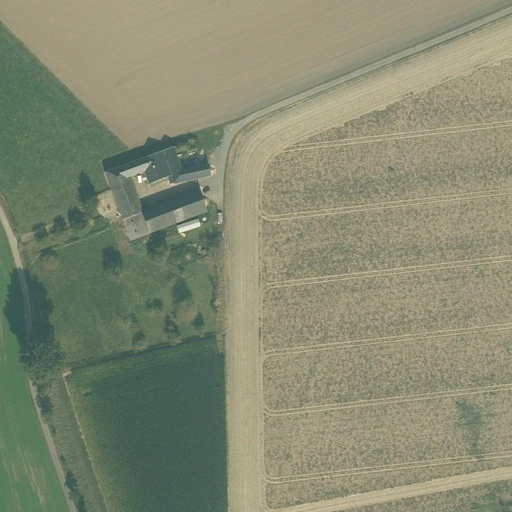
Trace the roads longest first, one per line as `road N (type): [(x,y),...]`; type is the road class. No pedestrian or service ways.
road 1 (residential): [(511,9),(235,127),(223,160),(220,220)]
road 2 (unclassified): [(72,511),(33,393),(26,300),(0,215)]
